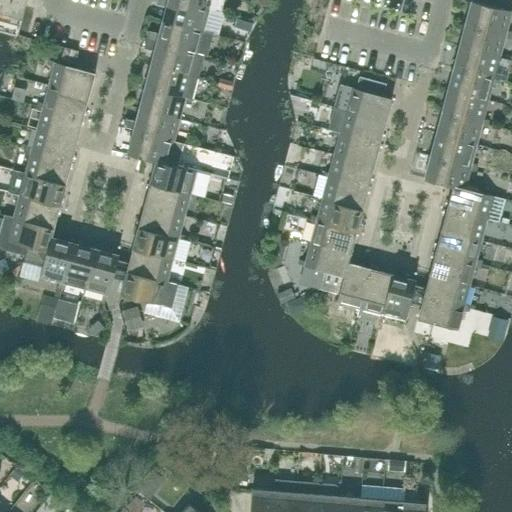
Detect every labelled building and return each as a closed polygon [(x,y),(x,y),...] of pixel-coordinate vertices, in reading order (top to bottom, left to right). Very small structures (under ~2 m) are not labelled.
[(0,0),(0,32),(16,37),(25,0),(0,0)] [(213,14),(214,11),(174,0),(167,0),(166,7),(170,8),(167,21),(202,31),(207,13),(213,14)] [(209,6),(210,0),(174,0),(214,11),(215,7),(209,6)] [(506,31),(511,11),(475,2),(472,16),(467,15),(465,24),(511,36),(511,32),(506,31)] [(159,33),(156,42),(203,55),(206,56),(209,45),(210,38),(212,34),(202,31),(167,21),(164,30),(163,34),(159,33)] [(510,39),(511,36),(465,24),(462,33),(467,34),(463,47),(499,56),(504,38),(510,39)] [(203,55),(156,42),(154,51),(158,52),(155,65),(197,77),(203,55)] [(78,51),(64,47),(60,60),(75,64),(78,51)] [(494,75),(499,56),(463,47),(460,60),(455,59),(453,68),(499,80),(500,76),(494,75)] [(95,73),(82,69),(49,60),(47,65),(54,66),(49,85),(84,95),(88,82),(92,83),(95,73)] [(191,99),(197,77),(155,65),(151,79),(147,77),(145,86),(191,99)] [(498,83),(499,80),(453,68),(451,77),(455,78),(452,91),(487,100),(492,82),(498,83)] [(340,84),(334,108),(345,111),(381,120),(385,107),(389,108),(392,98),(383,96),(386,84),(359,77),(356,88),(340,84)] [(81,108),(84,95),(49,85),(44,104),(38,102),(37,105),(83,118),(85,109),(81,108)] [(190,102),(191,99),(145,86),(142,95),(147,97),(143,110),(179,119),(184,100),(190,102)] [(482,119),(487,100),(452,91),(448,104),(444,103),(441,112),(481,122),(488,124),(489,120),(482,119)] [(80,127),(83,118),(37,105),(36,109),(42,110),(37,129),(73,139),(76,125),(80,127)] [(174,138),(179,119),(143,110),(140,123),(135,121),(133,129),(133,130),(179,143),(180,139),(174,138)] [(378,133),(381,120),(345,111),(340,129),(334,127),(333,131),(380,143),(382,134),(378,133)] [(488,124),(481,122),(441,112),(439,121),(443,122),(440,135),(476,144),(481,126),(487,127),(488,124)] [(125,119),(123,127),(133,129),(135,121),(125,119)] [(69,152),(73,139),(37,129),(32,148),(26,146),(25,150),(71,162),(73,153),(69,152)] [(178,146),(179,143),(133,130),(131,139),(135,141),(131,154),(159,162),(159,161),(167,163),(177,165),(182,147),(178,146)] [(377,152),(380,143),(333,131),(332,134),(339,136),(334,154),(369,164),(373,151),(377,152)] [(471,163),(476,144),(440,135),(436,148),(432,147),(430,156),(470,166),(476,168),(477,165),(471,163)] [(69,171),(71,162),(25,150),(24,153),(30,155),(25,173),(61,183),(64,170),(69,171)] [(366,177),(369,164),(334,154),(329,173),(323,171),(322,175),(368,187),(370,178),(366,177)] [(476,168),(470,166),(430,156),(427,165),(432,166),(428,180),(452,186),(464,189),(464,188),(469,170),(475,172),(476,168)] [(167,163),(159,161),(159,162),(156,175),(152,174),(149,183),(196,195),(196,192),(190,190),(195,170),(177,165),(167,163)] [(57,196),(61,183),(25,173),(20,192),(14,190),(13,193),(59,206),(62,197),(57,196)] [(365,196),(368,187),(322,175),(321,178),(327,180),(322,199),(358,208),(361,195),(365,196)] [(195,199),(196,195),(149,183),(147,191),(151,193),(148,206),(184,215),(188,197),(195,199)] [(464,188),(464,189),(452,186),(456,187),(453,200),(449,199),(446,208),(493,220),(493,217),(487,215),(492,196),(464,188)] [(57,215),(59,206),(13,193),(12,197),(19,199),(14,217),(49,227),(53,214),(57,215)] [(354,221),(358,208),(322,199),(317,217),(311,215),(310,219),(356,231),(359,222),(354,221)] [(292,201),(286,215),(307,223),(312,209),(292,201)] [(179,234),(184,215),(148,206),(145,219),(140,218),(138,227),(184,239),(185,236),(179,234)] [(492,224),(493,220),(446,208),(444,217),(448,218),(445,231),(481,241),(485,222),(492,224)] [(3,217),(0,229),(0,245),(1,247),(5,249),(24,255),(25,255),(27,245),(47,251),(49,241),(46,240),(49,227),(14,217),(4,215),(3,217)] [(354,240),(356,231),(310,219),(309,222),(315,224),(310,243),(346,252),(349,239),(354,240)] [(183,243),(184,239),(138,227),(135,236),(140,237),(136,250),(172,260),(177,241),(183,243)] [(476,259),(481,241),(445,231),(441,244),(437,243),(435,252),(481,264),(482,261),(476,259)] [(61,289),(73,242),(64,240),(63,244),(49,241),(47,251),(27,245),(25,255),(24,255),(23,261),(42,266),(39,276),(59,281),(57,288),(61,289)] [(81,249),(82,245),(73,242),(61,289),(64,289),(66,283),(85,288),(94,253),(81,249)] [(342,265),(346,252),(310,243),(305,261),(299,260),(298,264),(343,276),(344,276),(346,266),(342,265)] [(167,278),(172,260),(136,250),(133,263),(128,262),(126,271),(172,283),(173,280),(167,278)] [(106,300),(118,254),(109,252),(107,256),(94,253),(85,288),(103,293),(101,299),(106,300)] [(480,268),(481,264),(435,252),(432,261),(437,262),(433,275),(469,285),(474,266),(480,268)] [(0,273),(8,270),(4,260),(0,261),(0,273)] [(358,314),(370,268),(361,265),(360,270),(346,266),(344,276),(343,276),(336,302),(356,307),(354,313),(358,314)] [(378,274),(379,270),(370,268),(358,314),(361,315),(363,309),(381,313),(391,278),(378,274)] [(126,271),(120,294),(124,295),(147,301),(156,303),(160,305),(170,307),(171,304),(172,301),(176,284),(172,283),(126,271)] [(464,303),(469,285),(433,275),(430,288),(425,287),(423,296),(469,308),(470,305),(464,303)] [(403,326),(415,280),(405,277),(404,281),(391,278),(381,313),(400,318),(398,324),(403,326)] [(58,299),(43,295),(37,315),(53,319),(58,299)] [(468,312),(469,308),(423,296),(421,305),(425,306),(421,320),(457,330),(462,310),(468,312)] [(143,327),(137,308),(122,313),(128,332),(143,327)] [(429,361),(442,364),(446,345),(434,342),(429,361)] [(33,501),(47,480),(37,473),(23,494),(33,501)] [(274,490),(272,511),(293,511),(295,498),(296,481),(274,479),(273,490),(274,490)] [(295,498),(293,511),(315,511),(316,501),(317,495),(317,490),(318,483),(296,481),(295,498)] [(316,501),(315,511),(337,511),(339,495),(340,492),(338,488),(338,486),(335,484),(323,483),(320,484),(318,486),(319,483),(318,483),(317,490),(317,495),(316,501)] [(272,511),(274,490),(273,490),(252,488),(251,495),(249,511),(272,511)] [(358,511),(360,497),(339,495),(337,511),(358,511)] [(380,511),(382,499),(360,497),(358,511),(380,511)] [(88,511),(73,498),(60,511),(88,511)] [(402,511),(403,501),(382,499),(380,511),(402,511)] [(424,511),(425,503),(403,501),(402,511),(424,511)] [(199,511),(189,503),(181,511),(199,511)]
